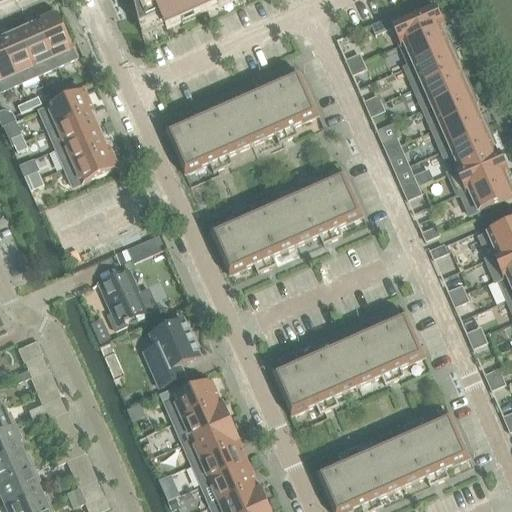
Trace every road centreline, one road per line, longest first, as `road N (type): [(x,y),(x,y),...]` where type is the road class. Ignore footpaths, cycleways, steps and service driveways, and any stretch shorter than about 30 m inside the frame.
road 1 (residential): [(133,511),(56,333),(10,303),(0,280)]
road 2 (residential): [(231,339),(129,91)]
road 3 (residential): [(309,15),(416,254)]
road 4 (residential): [(416,254),(511,475)]
road 5 (residential): [(231,339),(416,254)]
road 6 (residential): [(129,91),(309,15)]
road 7 (residential): [(313,511),(231,339)]
